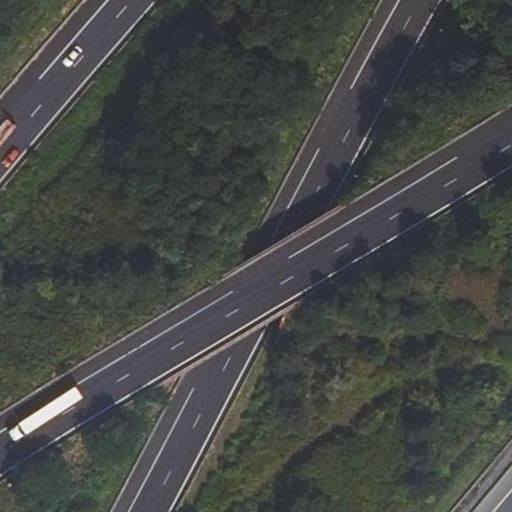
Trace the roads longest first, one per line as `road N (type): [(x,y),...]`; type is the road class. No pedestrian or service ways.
road 1 (motorway): [(511,141),(0,456)]
road 2 (motorway): [(421,0),(135,511)]
road 3 (motorway): [(131,0),(0,151)]
